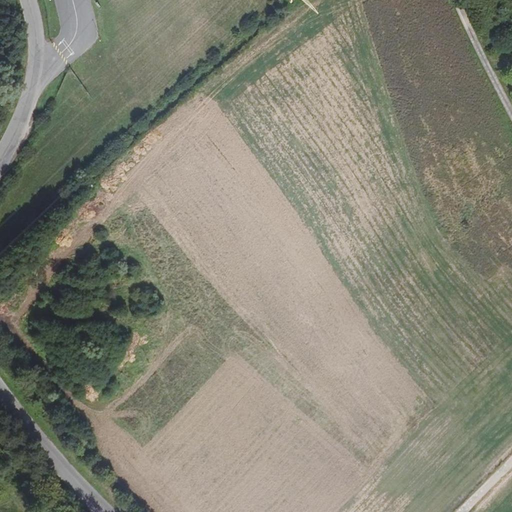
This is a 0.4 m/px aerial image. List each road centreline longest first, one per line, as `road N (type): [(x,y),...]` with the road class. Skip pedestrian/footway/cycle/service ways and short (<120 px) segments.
road 1 (unclassified): [(28,0),(38,81),(0,161)]
road 2 (unclassified): [(0,396),(102,511)]
road 3 (track): [(453,0),(511,121)]
